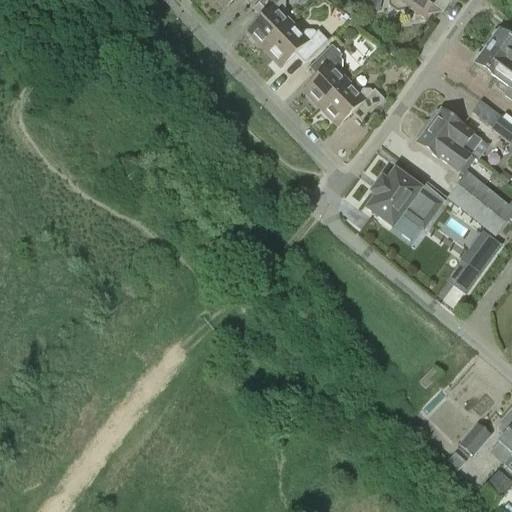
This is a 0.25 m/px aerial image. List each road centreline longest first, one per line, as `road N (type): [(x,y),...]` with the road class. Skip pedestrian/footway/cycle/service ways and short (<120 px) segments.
road 1 (unclassified): [(317,212),(511,382)]
road 2 (residential): [(337,185),(165,0)]
road 3 (residential): [(337,185),(476,0)]
